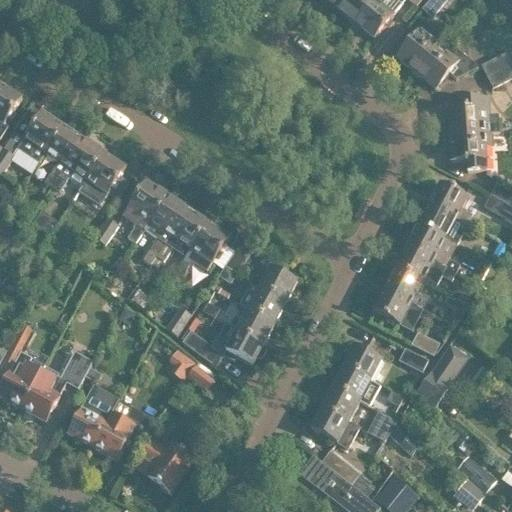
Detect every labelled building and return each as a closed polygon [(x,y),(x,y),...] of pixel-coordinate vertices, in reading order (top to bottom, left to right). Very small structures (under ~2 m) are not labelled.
[(341,0),(336,7),(354,22),(372,0),(341,0)] [(372,0),(354,22),(373,38),(392,15),(399,6),(392,0),(372,0)] [(443,0),(428,0),(420,9),(430,17),(443,0)] [(396,57),(415,73),(437,47),(439,48),(445,41),(444,40),(446,36),(426,20),(396,57)] [(439,48),(437,47),(415,73),(435,89),(446,75),(454,81),(477,70),(474,65),(445,41),(439,48)] [(511,49),(481,65),(487,76),(511,63),(511,49)] [(511,63),(487,76),(493,88),(511,77),(511,63)] [(22,97),(1,83),(0,83),(0,136),(8,125),(5,122),(22,97)] [(446,111),(448,136),(498,132),(498,115),(490,115),(488,97),(462,99),(463,109),(446,111)] [(45,151),(63,125),(42,110),(17,148),(31,157),(24,167),(31,172),(45,151)] [(51,187),(84,138),(63,125),(45,151),(59,161),(49,175),(44,183),(51,187)] [(498,132),(448,136),(450,161),(465,160),(466,173),(487,171),(486,148),(493,147),(492,134),(498,134),(498,132)] [(63,185),(68,177),(82,186),(105,152),(84,138),(51,187),(59,191),(63,185)] [(14,155),(3,147),(0,151),(0,174),(1,175),(14,155)] [(82,186),(72,200),(79,204),(89,190),(104,200),(126,167),(105,152),(82,186)] [(144,228),(167,194),(146,180),(123,213),(136,222),(134,226),(135,226),(128,236),(135,241),(144,228)] [(459,209),(466,195),(439,181),(427,203),(475,228),(476,228),(479,221),(469,216),(470,214),(459,209)] [(488,193),(510,205),(511,205),(511,192),(494,183),(488,193)] [(504,218),(510,205),(488,193),(481,207),(504,218)] [(167,194),(144,228),(157,236),(154,239),(155,239),(142,259),(149,264),(156,254),(187,208),(167,194)] [(475,228),(427,203),(416,225),(444,239),(449,228),(469,239),(475,228)] [(187,208),(156,254),(163,259),(172,246),(185,255),(208,222),(187,208)] [(105,218),(92,239),(102,246),(116,225),(105,218)] [(229,236),(208,222),(176,268),(183,273),(189,264),(192,265),(195,261),(207,269),(229,236)] [(454,244),(444,239),(416,225),(405,246),(454,271),(457,264),(447,258),(454,244)] [(498,257),(505,244),(499,241),(492,254),(498,257)] [(405,246),(394,267),(421,281),(432,287),(439,275),(449,280),(454,271),(405,246)] [(19,257),(28,263),(34,253),(25,247),(19,257)] [(238,247),(224,267),(235,275),(249,254),(238,247)] [(511,253),(500,279),(511,289),(511,288),(511,253)] [(472,280),(484,287),(495,266),(484,259),(472,280)] [(270,266),(258,288),(285,302),(296,280),(270,266)] [(235,275),(224,267),(219,275),(230,282),(235,275)] [(414,295),(421,281),(394,267),(383,288),(433,314),(437,306),(414,295)] [(273,322),(285,302),(258,288),(257,290),(249,285),(239,304),(247,308),(273,322)] [(217,292),(227,297),(230,292),(220,287),(217,292)] [(428,322),(433,314),(383,288),(372,310),(411,330),(418,316),(428,322)] [(468,305),(471,299),(459,293),(456,298),(468,305)] [(203,310),(213,316),(218,308),(207,302),(203,310)] [(176,337),(190,316),(176,307),(163,328),(176,337)] [(134,313),(124,308),(117,319),(127,324),(134,313)] [(262,343),(273,322),(247,308),(236,329),(262,343)] [(472,329),(465,323),(460,330),(467,335),(472,329)] [(0,397),(21,409),(34,384),(45,366),(45,365),(24,354),(36,334),(23,327),(0,369),(0,371),(7,375),(0,387),(0,397)] [(262,343),(236,329),(229,341),(217,334),(210,346),(190,331),(181,342),(213,366),(222,355),(232,360),(235,356),(251,365),(255,356),(258,358),(261,357),(265,349),(264,346),(261,345),(262,343)] [(409,343),(431,355),(437,343),(415,332),(409,343)] [(353,344),(342,365),(369,379),(380,358),(353,344)] [(448,384),(466,358),(448,345),(415,393),(434,406),(448,385),(448,384)] [(399,359),(420,370),(426,359),(404,348),(399,359)] [(34,384),(21,409),(45,423),(59,398),(58,397),(68,378),(80,385),(92,362),(81,355),(71,374),(64,370),(61,374),(45,366),(34,384)] [(211,372),(200,364),(188,379),(202,391),(211,379),(208,377),(211,372)] [(342,365),(331,386),(358,400),(369,379),(342,365)] [(96,375),(89,370),(84,379),(93,383),(96,375)] [(66,434),(91,447),(105,422),(111,412),(98,406),(105,393),(93,386),(80,409),(66,434)] [(331,386),(320,407),(348,421),(358,400),(331,386)] [(386,398),(397,404),(401,397),(390,391),(386,398)] [(111,412),(91,447),(116,461),(129,438),(138,444),(146,431),(147,428),(153,419),(130,407),(123,419),(111,412)] [(357,426),(320,407),(309,428),(346,448),(357,426)] [(424,415),(414,407),(406,417),(415,425),(424,415)] [(398,424),(388,435),(399,444),(409,433),(398,424)] [(194,462),(170,445),(167,449),(149,439),(132,469),(146,477),(170,494),(194,462)] [(321,461),(349,483),(358,472),(331,449),(321,461)] [(456,472),(485,494),(494,482),(466,460),(456,472)] [(350,511),(379,511),(381,509),(328,468),(314,487),(335,503),(342,493),(347,496),(346,498),(354,504),(349,511),(350,511)] [(452,496),(469,511),(483,494),(466,480),(452,496)]
